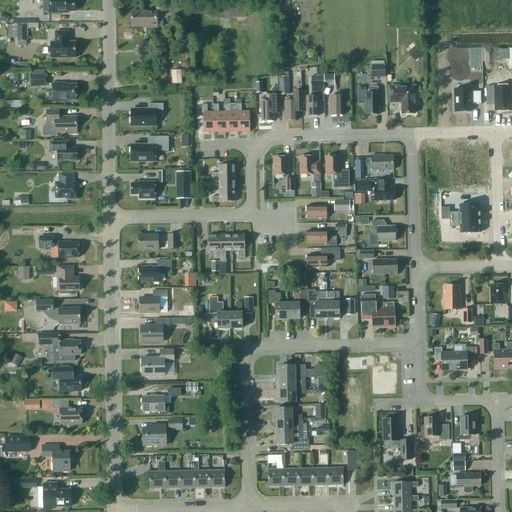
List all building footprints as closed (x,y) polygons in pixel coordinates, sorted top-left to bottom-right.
[(68,13),(68,12),(75,12),(74,0),(48,0),(49,14),(68,13)] [(211,6),(211,18),(246,18),(246,6),(211,6)] [(156,11),(131,11),(132,27),(142,26),(147,26),(147,28),(157,27),(162,27),(161,10),(156,11)] [(7,25),(7,38),(17,38),(17,27),(16,25),(7,25)] [(27,29),(27,27),(17,27),(17,38),(17,41),(27,41),(27,29)] [(55,42),(51,43),(51,58),(76,58),(75,42),(68,42),(68,32),(55,32),(55,42)] [(411,51),(418,59),(427,52),(419,44),(411,51)] [(371,65),(372,78),(385,78),(385,65),(371,65)] [(181,84),(181,70),(171,71),(172,84),(181,84)] [(325,74),(325,84),(335,84),(335,74),(325,74)] [(29,75),(29,87),(47,86),(46,75),(44,75),(30,75),(29,75)] [(324,100),(324,96),(324,81),(312,82),(312,96),(307,96),(308,115),(319,115),(319,100),(324,100)] [(279,82),(280,94),(289,94),(289,82),(279,82)] [(61,83),(52,83),(52,102),(67,102),(67,100),(76,100),(76,84),(62,84),(61,83)] [(388,85),(389,102),(402,102),(402,113),(414,113),(414,102),(416,102),(415,85),(388,85)] [(365,103),(365,114),(379,114),(378,102),(380,102),(379,92),(378,92),(378,86),(357,87),(358,103),(365,103)] [(510,87),(486,87),(487,105),(495,105),(495,111),(511,111),(510,87)] [(470,112),(470,105),(472,105),(480,105),(479,92),(469,92),(469,90),(453,90),(454,112),(470,112)] [(301,110),(300,91),(293,91),(293,100),(285,101),(285,119),(297,119),(297,110),(301,110)] [(202,98),(212,98),(212,92),(196,92),(196,101),(202,101),(202,98)] [(279,95),(268,95),(268,102),(261,102),(262,121),(273,120),(273,114),(279,114),(279,95)] [(331,95),(331,114),(343,114),(342,95),(331,95)] [(236,103),(236,112),(238,112),(238,131),(250,131),(250,111),(242,112),(241,103),(236,103)] [(131,110),(131,125),(155,126),(156,111),(163,111),(163,104),(148,104),(148,110),(131,110)] [(204,132),(214,132),(216,132),(215,112),(214,112),(207,112),(207,104),(202,104),(202,113),(203,113),(204,132)] [(214,104),(214,112),(215,112),(216,132),(227,132),(227,112),(225,112),(218,112),(218,104),(214,104)] [(225,104),(225,112),(227,112),(227,132),(238,131),(238,112),(236,112),(230,112),(230,104),(225,104)] [(77,134),(77,117),(59,117),(59,110),(47,110),(47,122),(42,128),(42,137),(57,137),(57,133),(68,132),(68,134),(77,134)] [(131,146),(131,161),(155,161),(155,151),(168,151),(168,137),(148,137),(148,146),(131,146)] [(63,142),(50,142),(50,152),(58,152),(58,161),(77,161),(77,148),(70,148),(70,142),(63,142)] [(371,155),(372,170),(393,169),(393,155),(381,156),(381,154),(371,155)] [(326,173),(333,173),(333,189),(349,188),(348,171),(340,171),(339,155),(326,156),(326,173)] [(478,162),(478,155),(458,156),(458,167),(479,167),(479,162),(478,162)] [(314,162),(314,156),(299,156),(300,162),(296,162),(296,174),(313,174),(313,182),(320,182),(320,170),(320,162),(314,162)] [(273,157),(274,174),(288,174),(288,157),(273,157)] [(370,176),(369,164),(360,164),(361,177),(370,176)] [(210,173),(211,178),(235,177),(234,165),(218,165),(219,172),(210,173)] [(453,187),(463,187),(463,179),(478,178),(478,172),(479,172),(479,167),(458,167),(453,167),(453,187)] [(175,173),(176,199),(190,199),(189,173),(175,173)] [(78,199),(78,190),(75,191),(75,182),(72,182),(72,174),(59,174),(59,184),(55,184),(55,198),(67,198),(67,199),(78,199)] [(219,182),(219,189),(235,189),(235,177),(211,178),(211,182),(219,182)] [(294,179),(286,179),(286,192),(294,191),(294,179)] [(359,191),(375,191),(375,201),(394,200),(394,187),(375,187),(375,188),(371,188),(371,181),(358,181),(359,191)] [(131,195),(139,194),(139,199),(155,198),(155,182),(144,182),(144,183),(131,183),(131,195)] [(235,189),(219,189),(219,196),(211,196),(211,201),(219,201),(219,202),(236,201),(235,189)] [(366,203),(366,193),(356,193),(356,204),(366,203)] [(334,201),(334,212),(350,211),(349,201),(334,201)] [(307,205),(307,217),(326,217),(326,205),(307,205)] [(459,212),(449,212),(449,220),(479,219),(479,205),(459,205),(459,212)] [(378,234),(378,241),(396,240),(395,226),(384,226),(384,219),(372,220),(372,234),(378,234)] [(479,219),(449,220),(449,227),(459,227),(459,233),(479,233),(479,219)] [(326,242),(326,246),(336,246),(336,237),(326,237),(326,230),(307,230),(307,242),(326,242)] [(232,234),(220,235),(220,258),(225,258),(225,250),(232,250),(232,234)] [(244,234),(232,234),(232,250),(239,250),(239,258),(244,258),(244,256),(244,251),(244,250),(244,234)] [(168,250),(178,250),(178,235),(168,235),(168,250)] [(220,258),(220,235),(208,235),(208,251),(216,251),(216,259),(220,258)] [(60,248),(60,258),(80,258),(80,243),(68,243),(68,242),(54,242),(54,236),(40,237),(40,248),(60,248)] [(139,236),(139,251),(158,251),(158,236),(139,236)] [(326,260),(340,260),(340,248),(321,248),(321,254),(308,254),(308,267),(326,267),(326,260)] [(359,251),(360,260),(374,259),(374,251),(359,251)] [(388,260),(388,259),(373,260),(373,274),(389,273),(389,272),(397,272),(396,260),(388,260)] [(171,272),(171,261),(157,261),(157,268),(140,268),(139,283),(160,283),(160,272),(171,272)] [(32,278),(32,266),(19,266),(20,278),(32,278)] [(46,267),(36,267),(36,275),(46,275),(46,267)] [(69,291),(80,291),(80,278),(73,278),(73,267),(58,268),(58,278),(60,278),(60,294),(69,294),(69,291)] [(490,285),(491,304),(506,304),(505,296),(504,296),(504,284),(490,285)] [(444,293),(444,309),(460,309),(460,293),(459,293),(459,285),(445,285),(445,293),(444,293)] [(383,299),(394,299),(393,287),(382,287),(383,299)] [(327,318),(327,293),(320,293),(320,292),(315,292),(315,289),(308,289),(308,303),(315,303),(315,318),(327,318)] [(288,319),(287,303),(281,303),(281,293),(276,293),(276,290),(268,290),(268,303),(275,303),(275,319),(288,319)] [(153,291),(153,298),(140,298),(140,313),(159,313),(159,301),(167,301),(167,291),(153,291)] [(294,303),(287,303),(288,319),(300,319),(300,303),(299,303),(299,292),(294,292),(294,303)] [(334,292),(327,293),(327,318),(339,318),(339,292),(334,292)] [(375,295),(361,296),(362,316),(372,316),(372,328),(384,328),(383,308),(375,308),(375,295)] [(230,328),(230,313),(223,313),(222,302),(217,302),(217,297),(209,298),(210,314),(218,314),(218,329),(230,328)] [(253,314),(253,298),(244,298),(244,314),(253,314)] [(36,301),(36,312),(53,312),(53,300),(36,301)] [(354,315),(354,300),(345,300),(345,315),(354,315)] [(6,312),(20,312),(20,301),(6,301),(6,312)] [(230,313),(230,328),(242,328),(242,312),(241,302),(236,302),(236,312),(230,313)] [(383,303),(383,308),(384,328),(395,327),(394,302),(383,303)] [(59,309),(60,324),(81,324),(80,309),(59,309)] [(471,323),(471,309),(463,309),(463,323),(471,323)] [(478,317),(473,317),(473,327),(483,326),(483,322),(478,317)] [(141,326),(141,342),(163,342),(163,326),(170,326),(170,325),(178,325),(178,319),(170,319),(156,319),(156,326),(141,326)] [(81,355),(80,341),(69,341),(69,340),(59,340),(58,334),(38,334),(38,344),(53,344),(53,348),(58,348),(59,355),(63,355),(63,362),(75,361),(75,355),(81,355)] [(488,354),(487,339),(479,340),(480,355),(488,354)] [(507,368),(506,349),(500,349),(499,343),(494,343),(494,368),(507,368)] [(466,352),(454,352),(454,369),(467,369),(467,360),(473,360),(473,347),(466,347),(466,352)] [(454,369),(454,352),(442,353),(441,348),(434,348),(435,361),(441,361),(442,370),(454,369)] [(164,361),(173,361),(173,350),(160,350),(160,357),(142,358),(142,376),(165,375),(164,361)] [(17,354),(13,362),(20,365),(24,358),(17,354)] [(295,366),(279,366),(279,378),(295,377),(305,377),(305,366),(295,366)] [(324,366),(314,366),(314,377),(324,377),(324,366)] [(60,379),(60,391),(81,391),(81,376),(66,376),(66,368),(52,368),(52,379),(60,379)] [(279,378),(279,390),(305,389),(305,384),(295,384),(295,377),(279,378)] [(186,383),(186,392),(197,391),(197,383),(186,383)] [(180,396),(180,388),(167,388),(167,396),(180,396)] [(305,389),(279,390),(279,402),(295,402),(295,394),(306,394),(306,395),(314,394),(314,390),(305,390),(305,389)] [(143,412),(155,411),(155,416),(166,416),(168,414),(168,406),(166,404),(164,404),(164,396),(142,396),(143,412)] [(39,411),(39,401),(25,401),(24,411),(39,411)] [(59,409),(59,425),(82,424),(82,409),(68,409),(68,401),(52,401),(52,409),(59,409)] [(276,409),(276,420),(302,420),(302,419),(302,415),(292,415),(291,408),(276,409)] [(454,428),(455,440),(469,439),(469,434),(476,434),(475,416),(461,416),(461,428),(454,428)] [(449,440),(449,424),(439,424),(439,417),(425,418),(425,436),(439,436),(439,440),(449,440)] [(166,430),(182,430),(182,419),(169,420),(169,427),(166,427),(166,425),(157,426),(157,428),(143,429),(143,446),(166,445),(166,430)] [(189,419),(189,430),(199,430),(199,419),(189,419)] [(398,419),(383,419),(384,441),(393,441),(393,448),(401,448),(401,460),(411,459),(411,440),(398,440),(398,419)] [(276,420),(276,432),(302,432),(302,425),(302,420),(276,420)] [(332,434),(331,426),(320,426),(321,435),(332,434)] [(302,432),(276,432),(277,444),(292,444),(293,450),(309,449),(309,439),(303,439),(302,432)] [(0,447),(5,447),(5,450),(29,450),(29,433),(0,433),(0,447)] [(53,456),(53,471),(70,471),(69,451),(59,451),(59,445),(42,445),(42,456),(53,456)] [(348,451),(348,471),(357,471),(357,451),(348,451)] [(211,454),(211,464),(224,464),(223,454),(211,454)] [(450,464),(450,467),(452,467),(452,472),(465,471),(465,461),(453,462),(450,464)] [(342,468),(327,469),(327,486),(343,485),(342,468)] [(283,486),(283,469),(268,470),(269,487),(283,486)] [(297,469),(283,469),(283,486),(298,486),(297,469)] [(313,469),(297,469),(298,486),(313,486),(313,469)] [(327,469),(313,469),(313,486),(327,486),(327,469)] [(194,471),(179,472),(180,489),(195,488),(194,471)] [(209,471),(194,471),(195,488),(209,488),(209,471)] [(224,471),(209,471),(209,488),(224,488),(224,471)] [(165,489),(165,472),(149,472),(150,489),(165,489)] [(179,472),(165,472),(165,489),(180,489),(179,472)] [(457,473),(457,487),(464,487),(464,491),(466,493),(471,493),(472,491),(472,487),(472,486),(480,486),(480,473),(472,474),(472,473),(457,473)] [(22,479),(22,488),(37,488),(36,479),(22,479)] [(393,482),(393,497),(411,496),(410,487),(417,487),(417,482),(393,482)] [(43,483),(43,510),(51,510),(51,508),(70,508),(70,490),(58,490),(58,483),(43,483)] [(393,497),(394,510),(411,510),(411,501),(418,501),(418,496),(411,496),(393,497)] [(440,501),(440,509),(456,509),(456,500),(440,501)]
